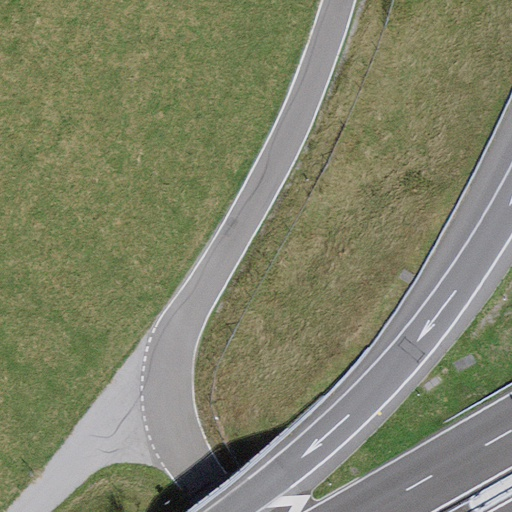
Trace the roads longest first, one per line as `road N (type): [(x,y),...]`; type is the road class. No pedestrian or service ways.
road 1 (motorway): [(511,191),(468,268),(389,371),(230,511)]
road 2 (primary): [(511,429),(367,511)]
